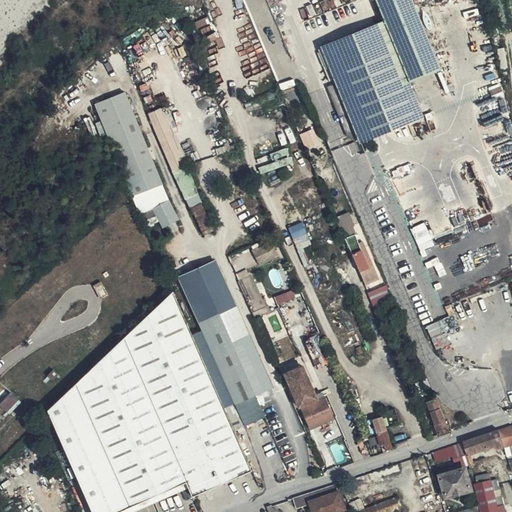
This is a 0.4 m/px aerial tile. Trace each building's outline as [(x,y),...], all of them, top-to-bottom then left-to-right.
[(375,0),(409,80),(438,68),(410,0),(375,0)] [(320,47),(360,144),(422,118),(382,21),(320,47)] [(99,105),(95,107),(114,149),(135,195),(139,194),(154,180),(160,174),(153,159),(124,94),(99,105)] [(170,108),(154,115),(174,162),(186,151),(183,142),(170,108)] [(202,192),(186,151),(174,162),(189,200),(202,192)] [(164,182),(160,174),(154,180),(139,194),(164,182)] [(218,230),(202,192),(189,200),(190,203),(192,202),(196,210),(197,210),(207,235),(218,230)] [(346,206),(335,211),(343,230),(352,226),(354,225),(346,206)] [(361,224),(355,227),(356,231),(358,230),(360,235),(365,233),(361,224)] [(352,226),(343,230),(346,239),(356,235),(352,226)] [(347,240),(367,287),(377,283),(372,271),(377,270),(367,245),(362,247),(358,236),(347,240)] [(260,264),(280,254),(272,238),(252,248),(260,264)] [(222,262),(205,269),(224,312),(241,305),(222,262)] [(224,312),(205,269),(186,277),(199,306),(197,307),(204,322),(224,312)] [(110,293),(104,283),(97,287),(104,297),(110,293)] [(389,286),(370,287),(371,303),(390,301),(389,286)] [(177,443),(197,489),(201,498),(260,472),(179,294),(133,339),(177,443)] [(264,294),(252,299),(261,317),(274,311),(270,303),(268,304),(264,294)] [(241,305),(224,312),(262,396),(278,388),(241,305)] [(465,306),(426,323),(438,350),(466,338),(461,325),(471,320),(465,306)] [(224,312),(204,322),(247,417),(248,416),(252,423),(258,420),(253,410),(255,408),(251,400),(262,396),(224,312)] [(323,334),(315,337),(322,353),(330,349),(323,334)] [(133,339),(97,375),(132,472),(157,463),(152,450),(177,443),(133,339)] [(306,406),(330,396),(329,393),(322,396),(308,366),(291,374),(306,406)] [(97,375),(57,414),(101,511),(134,511),(145,508),(132,472),(97,375)] [(63,375),(58,380),(62,384),(67,379),(63,375)] [(10,404),(16,411),(27,401),(25,397),(22,394),(10,404)] [(248,416),(247,417),(252,427),(272,418),(262,396),(251,400),(255,408),(253,410),(258,420),(252,423),(248,416)] [(339,416),(330,396),(306,406),(315,425),(339,416)] [(444,435),(454,432),(440,398),(432,403),(444,435)] [(19,414),(29,405),(27,401),(16,411),(19,414)] [(387,417),(383,419),(378,421),(382,434),(391,431),(387,417)] [(388,453),(397,450),(391,431),(382,434),(388,453)] [(511,449),(505,431),(470,443),(471,447),(477,465),(478,467),(480,466),(477,455),(502,447),(504,451),(511,449)] [(344,461),(356,456),(350,441),(339,446),(344,461)] [(132,472),(145,508),(193,487),(195,490),(197,489),(177,443),(152,450),(157,463),(132,472)] [(478,490),(473,470),(464,472),(463,469),(456,471),(457,474),(448,477),(454,497),(463,494),(464,497),(470,495),(470,493),(478,490)] [(504,481),(497,483),(504,508),(511,506),(504,481)] [(504,508),(497,483),(483,487),(490,511),(504,508)] [(344,511),(353,509),(343,484),(331,488),(300,498),(305,510),(318,505),(320,511),(344,511)] [(360,509),(361,511),(391,511),(402,508),(397,496),(360,509)]
